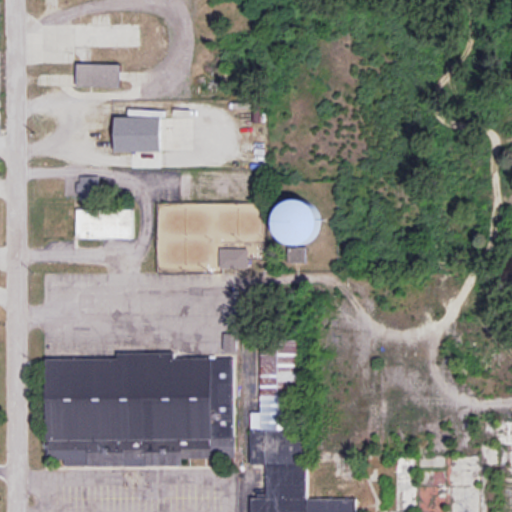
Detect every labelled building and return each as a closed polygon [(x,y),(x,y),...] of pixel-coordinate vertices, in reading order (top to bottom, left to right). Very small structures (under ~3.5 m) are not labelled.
[(77,86),(120,87),(121,64),(78,63),(77,86)] [(162,117),(115,116),(115,151),(161,152),(162,117)] [(99,176),(79,176),(78,199),(99,199),(99,176)] [(319,241),(316,200),(275,202),(278,244),(319,241)] [(134,237),(133,208),(76,209),(77,238),(134,237)] [(288,263),(307,263),(306,245),(288,246),(288,263)] [(220,248),(220,268),(249,268),(249,248),(220,248)] [(236,351),(236,333),(224,333),(223,350),(236,351)] [(250,511),(353,511),(358,511),(358,479),(334,479),(334,463),(307,463),(307,429),(299,429),(298,342),(260,342),(260,412),(250,412),(251,465),(266,465),(266,497),(250,497),(250,511)] [(46,356),(46,465),(183,465),(183,460),(234,460),(234,357),(175,357),(175,356),(46,356)]
